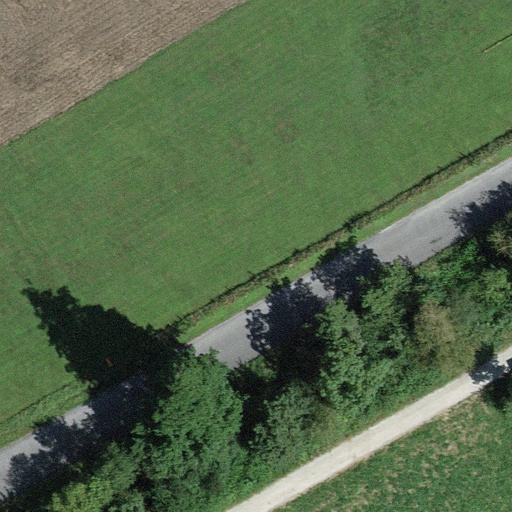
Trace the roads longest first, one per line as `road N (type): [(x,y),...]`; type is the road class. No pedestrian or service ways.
road 1 (unclassified): [(0,481),(511,187)]
road 2 (track): [(242,511),(511,357)]
